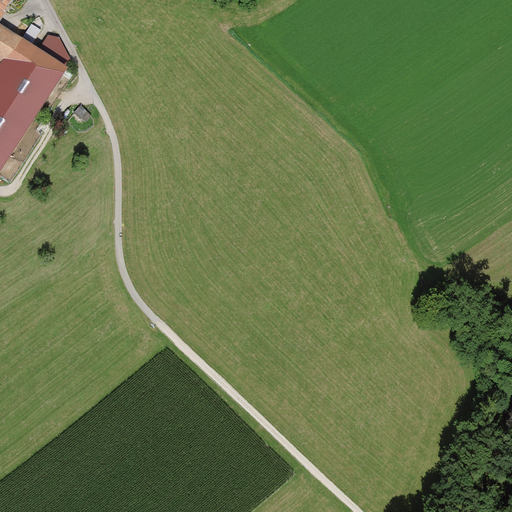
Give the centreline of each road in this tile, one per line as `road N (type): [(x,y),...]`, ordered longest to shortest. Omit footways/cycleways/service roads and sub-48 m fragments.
road 1 (track): [(47,0),(113,128),(122,256),(144,308),(357,511)]
road 2 (track): [(0,191),(13,190),(59,111),(89,83)]
